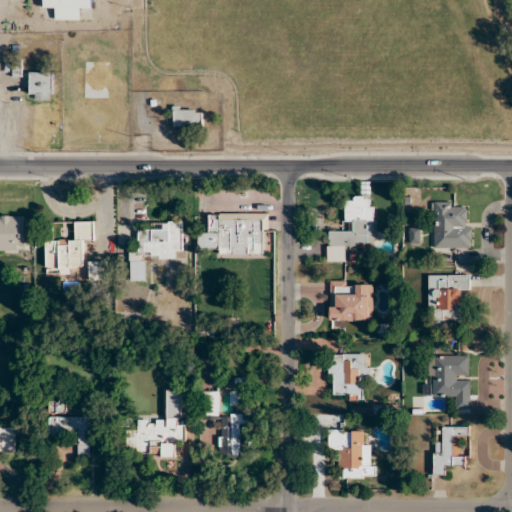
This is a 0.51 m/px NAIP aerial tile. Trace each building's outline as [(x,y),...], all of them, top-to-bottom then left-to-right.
[(92,0),(43,0),(43,9),(55,9),(55,21),(80,21),(81,10),(93,10),(92,0)] [(21,74),(21,60),(6,60),(6,74),(21,74)] [(53,101),(53,72),(30,72),(30,101),(53,101)] [(173,109),(173,130),(202,130),(202,109),(173,109)] [(327,231),(327,262),(346,262),(346,246),(374,246),(374,198),(346,198),(346,231),(327,231)] [(472,248),(472,225),(465,225),(465,202),(432,202),(432,248),(472,248)] [(219,256),(266,256),(266,214),(208,213),(208,233),(219,233),(219,256)] [(25,216),(0,216),(0,253),(25,254),(25,216)] [(45,274),(75,274),(75,266),(84,266),(85,241),(94,241),(95,222),(75,222),(75,240),(46,240),(45,274)] [(183,222),(163,222),(163,230),(138,230),(138,259),(174,259),(174,250),(183,250),(183,222)] [(130,281),(145,281),(145,261),(130,261),(130,281)] [(108,280),(108,262),(89,262),(89,280),(108,280)] [(437,326),(446,326),(446,320),(460,320),(460,293),(470,293),(470,275),(428,275),(428,313),(437,313),(437,326)] [(330,321),(373,321),(373,281),(330,281),(330,321)] [(370,354),(330,354),(330,396),(361,396),(361,384),(369,384),(370,354)] [(470,397),(471,356),(432,355),(432,377),(424,377),(424,396),(470,397)] [(181,390),(166,390),(166,421),(131,420),(130,454),(175,455),(175,441),(185,442),(186,425),(181,425),(181,390)] [(203,420),(220,420),(220,457),(246,457),(246,415),(218,414),(218,392),(204,392),(203,420)] [(89,417),(49,417),(49,435),(78,435),(78,455),(89,455),(89,417)] [(434,442),(434,475),(445,475),(445,466),(467,466),(467,456),(459,456),(460,441),(470,441),(470,426),(443,426),(443,442),(434,442)] [(15,428),(0,428),(0,450),(15,451),(15,428)] [(374,478),(373,444),(364,444),(363,430),(328,430),(328,450),(339,450),(339,479),(374,478)]
